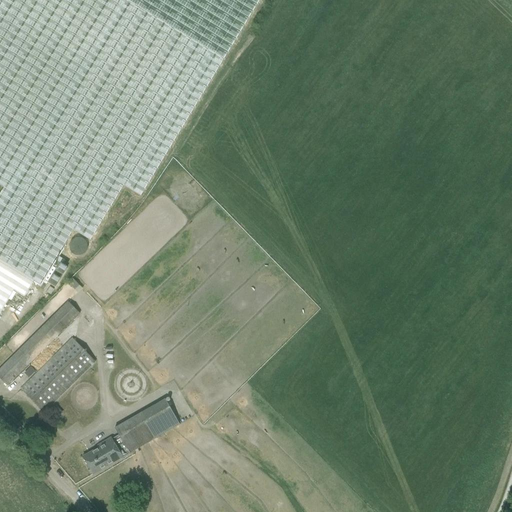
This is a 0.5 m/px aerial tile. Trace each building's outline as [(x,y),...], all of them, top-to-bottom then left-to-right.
[(140,197),(259,0),(0,0),(0,186),(4,189),(0,194),(0,313),(14,291),(24,297),(33,283),(41,288),(40,289),(43,291),(48,284),(55,288),(67,269),(61,265),(64,260),(59,258),(56,262),(55,261),(73,231),(90,241),(123,186),(140,197)] [(0,369),(0,379),(7,386),(80,314),(68,303),(0,369)] [(21,390),(44,412),(95,362),(72,340),(21,390)] [(30,367),(24,373),(29,378),(35,372),(30,367)] [(89,454),(83,458),(93,475),(102,470),(157,437),(143,412),(115,429),(123,444),(118,447),(113,440),(96,450),(92,453),(89,454)]
